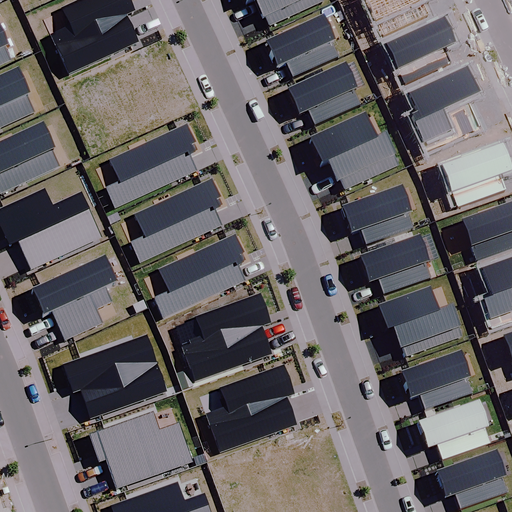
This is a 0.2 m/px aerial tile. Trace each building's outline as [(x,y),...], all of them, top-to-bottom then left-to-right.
[(244,0),(246,3),(252,0),(262,20),(305,0),(244,0)] [(0,36),(0,63),(8,60),(1,43),(3,43),(0,36)] [(343,67),(287,93),(298,116),(308,112),(314,126),(358,106),(352,92),(354,91),(343,67)] [(17,72),(0,79),(0,129),(34,114),(27,98),(29,97),(17,72)] [(363,116),(308,142),(320,167),(327,164),(336,185),(394,158),(384,137),(375,141),(363,116)] [(41,126),(0,144),(0,194),(59,168),(51,152),(53,152),(41,126)] [(401,190),(341,210),(350,235),(361,231),(366,246),(415,229),(401,190)] [(418,240),(358,261),(367,286),(378,282),(383,297),(432,280),(418,240)] [(105,254),(23,292),(38,324),(50,319),(63,347),(106,327),(100,313),(114,307),(107,291),(119,285),(105,254)] [(429,291),(376,309),(385,335),(392,332),(399,351),(459,330),(451,308),(436,313),(429,291)] [(270,325),(259,296),(195,319),(204,343),(183,350),(195,383),(270,356),(260,328),(270,325)] [(460,355),(400,376),(409,401),(420,397),(426,412),(471,396),(466,381),(469,380),(460,355)] [(293,396),(283,368),(220,390),(227,409),(206,417),(220,454),(296,427),(285,399),(293,396)] [(477,404),(417,425),(426,450),(437,446),(442,461),(488,445),(483,429),(486,428),(477,404)] [(151,415),(88,438),(98,465),(105,463),(116,492),(191,464),(177,427),(158,433),(151,415)] [(495,454),(436,475),(444,500),(455,496),(461,511),(506,495),(501,480),(504,479),(495,454)] [(177,485),(110,509),(111,511),(207,511),(202,497),(184,504),(177,485)]
